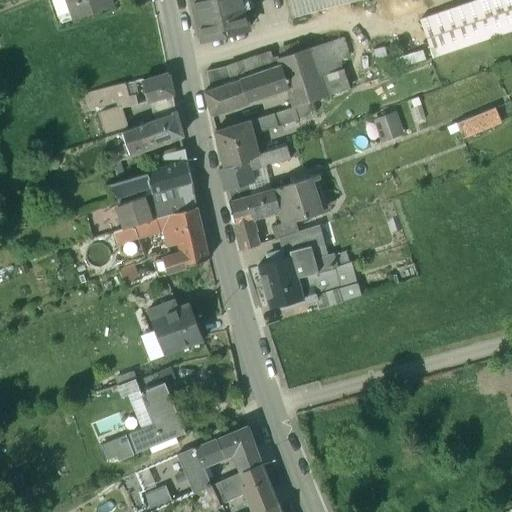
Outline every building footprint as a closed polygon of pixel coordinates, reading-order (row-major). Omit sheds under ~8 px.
[(65,0),(73,20),(113,7),(112,5),(110,5),(108,0),(65,0)] [(194,0),(197,12),(195,13),(196,14),(198,14),(200,23),(198,23),(198,25),(200,25),(204,39),(202,39),(202,41),(248,30),(240,0),(194,0)] [(286,0),(292,19),(361,0),(286,0)] [(434,60),(511,32),(511,0),(480,0),(420,20),(434,60)] [(343,39),(331,43),(337,61),(349,57),(343,39)] [(331,43),(310,49),(319,77),(339,70),(337,61),(331,43)] [(310,49),(278,59),(281,67),(288,89),(294,108),(312,102),(325,97),(319,77),(310,49)] [(227,67),(231,83),(241,80),(281,67),(278,59),(275,51),(227,67)] [(506,63),(494,67),(497,75),(509,70),(506,63)] [(227,67),(206,72),(210,90),(231,83),(227,67)] [(241,80),(249,103),(288,89),(281,67),(241,80)] [(346,91),(339,70),(319,77),(325,97),(346,91)] [(169,75),(143,82),(144,82),(149,102),(173,95),(169,75)] [(210,90),(204,93),(211,116),(249,103),(241,80),(231,83),(210,90)] [(144,82),(132,85),(132,83),(113,87),(117,100),(134,96),(136,105),(149,102),(144,82)] [(117,100),(111,102),(98,106),(103,131),(140,122),(136,105),(134,96),(117,100)] [(312,102),(294,108),(298,119),(316,113),(312,102)] [(294,108),(248,122),(251,131),(255,130),(256,135),(299,121),(298,119),(294,108)] [(390,108),(366,117),(375,140),(399,131),(390,108)] [(487,110),(450,125),(458,144),(495,129),(487,110)] [(174,113),(146,123),(147,124),(122,134),(130,156),(183,137),(174,113)] [(248,122),(215,133),(224,168),(247,160),(258,156),(258,155),(251,131),(248,122)] [(122,134),(104,140),(112,163),(130,156),(122,134)] [(224,168),(219,170),(225,191),(252,182),(250,170),(289,159),(285,147),(258,155),(258,156),(247,160),(224,168)] [(184,150),(160,157),(164,167),(186,161),(184,150)] [(166,169),(109,186),(114,200),(149,188),(151,194),(151,195),(192,183),(187,163),(166,169)] [(290,185),(274,190),(274,191),(279,210),(283,223),(271,228),(275,240),(279,239),(298,232),(294,221),(321,213),(310,178),(296,183),(290,185)] [(252,182),(225,191),(228,205),(255,196),(252,182)] [(192,183),(151,195),(151,194),(143,196),(144,198),(152,220),(196,208),(192,183)] [(255,196),(228,205),(233,223),(250,218),(279,210),(274,191),(255,196)] [(144,198),(117,207),(125,230),(133,228),(152,221),(152,220),(144,198)] [(196,208),(152,220),(152,221),(133,228),(136,238),(137,238),(155,233),(155,232),(158,231),(164,233),(200,224),(196,208)] [(258,246),(250,218),(233,223),(241,252),(258,246)] [(200,224),(164,233),(167,247),(179,244),(180,249),(204,243),(200,224)] [(298,232),(279,239),(283,261),(291,259),(312,253),(314,260),(328,256),(320,225),(298,232)] [(125,230),(114,234),(118,248),(121,247),(122,251),(140,245),(137,238),(136,238),(133,228),(125,230)] [(204,243),(180,249),(181,255),(170,258),(153,264),(159,279),(186,269),(185,268),(209,261),(204,243)] [(140,245),(122,251),(126,264),(144,259),(140,245)] [(312,253),(291,259),(297,279),(298,282),(316,276),(312,260),(314,260),(312,253)] [(330,258),(333,269),(350,264),(346,253),(330,258)] [(314,260),(312,260),(316,276),(333,270),(333,269),(330,258),(329,256),(328,256),(314,260)] [(283,261),(258,267),(264,288),(297,279),(291,259),(283,261)] [(336,269),(333,269),(333,270),(339,290),(337,291),(341,304),(360,297),(350,264),(336,269)] [(132,267),(118,272),(125,286),(138,281),(132,267)] [(303,300),(283,305),(285,311),(309,304),(308,303),(315,301),(314,298),(336,291),(337,291),(339,290),(333,270),(316,276),(298,282),(303,300)] [(297,279),(264,288),(269,309),(283,305),(303,300),(298,282),(297,279)] [(336,291),(314,298),(315,301),(317,311),(341,304),(337,291),(336,291)] [(168,304),(147,312),(164,357),(203,342),(188,304),(171,311),(168,304)] [(164,383),(140,393),(153,425),(126,436),(101,446),(107,461),(116,457),(118,462),(134,455),(133,455),(185,434),(164,383)] [(248,428),(216,441),(215,440),(177,456),(194,495),(211,487),(203,468),(232,457),(240,474),(261,465),(248,428)] [(261,511),(277,505),(261,465),(240,474),(211,487),(220,506),(245,495),(251,511),(261,511)] [(165,488),(145,497),(150,511),(155,511),(172,505),(165,488)]
